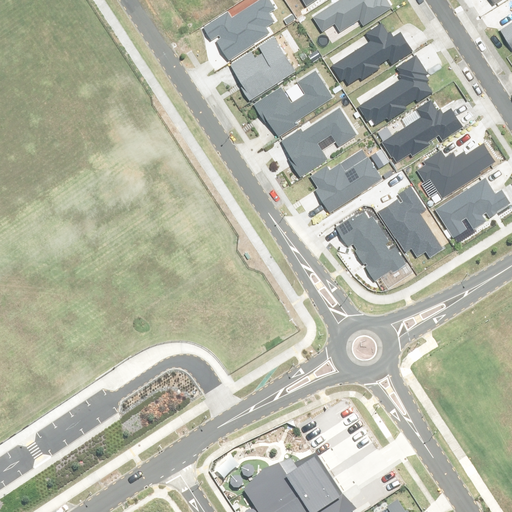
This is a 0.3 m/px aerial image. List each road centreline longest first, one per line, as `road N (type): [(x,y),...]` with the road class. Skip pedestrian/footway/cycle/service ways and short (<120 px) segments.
road 1 (residential): [(348,327),(129,0)]
road 2 (tertiary): [(169,458),(340,359)]
road 3 (residential): [(470,511),(378,370)]
road 4 (tertiary): [(388,336),(511,263)]
road 5 (residential): [(511,116),(435,0)]
